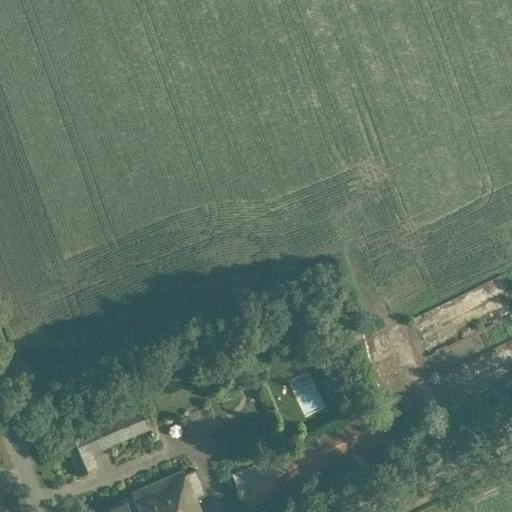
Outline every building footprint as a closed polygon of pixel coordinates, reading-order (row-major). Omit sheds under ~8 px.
[(307,370),(287,380),(306,417),(326,407),(307,370)] [(256,372),(253,375),(254,380),(256,382),(261,383),(264,380),(264,375),(261,372),(256,372)] [(63,439),(78,475),(98,467),(92,452),(150,428),(139,402),(91,422),(93,427),(63,439)] [(232,475),(248,508),(290,488),(292,492),(396,442),(379,405),(287,451),(232,475)] [(200,511),(196,501),(207,497),(197,473),(186,477),(184,473),(121,500),(122,502),(102,510),(102,511),(200,511)] [(0,511),(10,511),(0,491),(0,511)]
